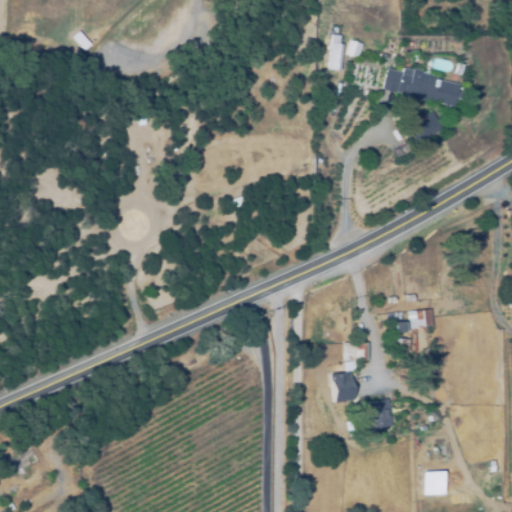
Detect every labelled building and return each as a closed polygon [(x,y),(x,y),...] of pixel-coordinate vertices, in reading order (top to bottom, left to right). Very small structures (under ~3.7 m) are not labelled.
[(338,71),(325,70),(328,36),(337,37),(336,45),(340,46),(338,71)] [(355,59),(343,56),(346,42),(359,45),(355,59)] [(451,108),(379,89),(384,70),(399,74),(401,66),(439,76),(438,81),(456,86),(451,108)] [(413,144),(404,128),(429,114),(438,130),(413,144)] [(511,316),(511,279),(510,280),(511,299),(502,300),(502,309),(509,309),(509,317),(511,316)] [(426,309),(428,327),(406,329),(405,319),(382,321),(381,314),(426,309)] [(399,334),(389,335),(388,324),(399,324),(399,334)] [(405,356),(392,356),(392,339),(405,338),(405,356)] [(336,343),(363,342),(363,360),(337,361),(336,343)] [(323,376),(344,373),(348,400),(327,403),(323,376)] [(381,400),(386,429),(358,433),(354,404),(381,400)] [(6,459),(18,453),(14,445),(21,442),(24,449),(32,446),(36,454),(22,460),(25,466),(11,472),(6,459)] [(416,473),(428,472),(429,486),(417,487),(416,473)]
